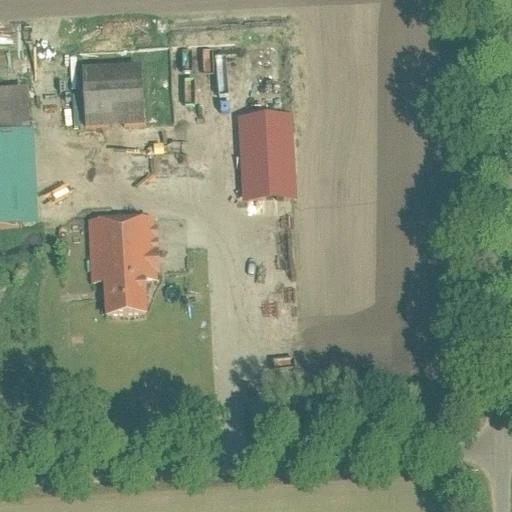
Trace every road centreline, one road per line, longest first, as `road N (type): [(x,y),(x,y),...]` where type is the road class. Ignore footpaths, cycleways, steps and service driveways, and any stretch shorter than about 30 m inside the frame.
road 1 (residential): [(495,449),(0,481)]
road 2 (unclassified): [(495,0),(495,449)]
